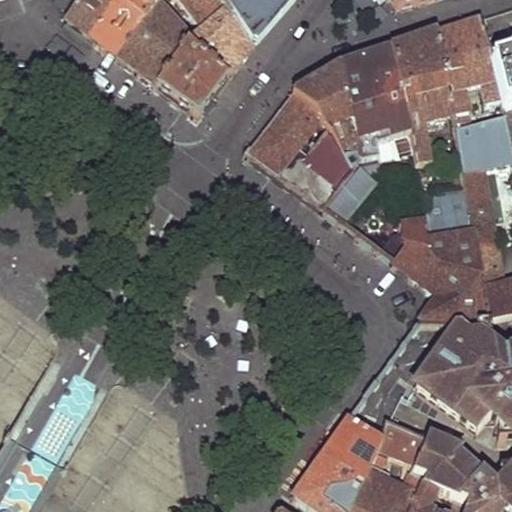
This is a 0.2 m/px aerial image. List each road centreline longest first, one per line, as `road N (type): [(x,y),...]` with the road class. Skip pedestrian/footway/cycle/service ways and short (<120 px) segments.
road 1 (residential): [(193,177),(332,282),(361,320),(341,368),(251,495)]
road 2 (residential): [(13,57),(32,62),(193,177)]
road 3 (residential): [(193,177),(273,73)]
